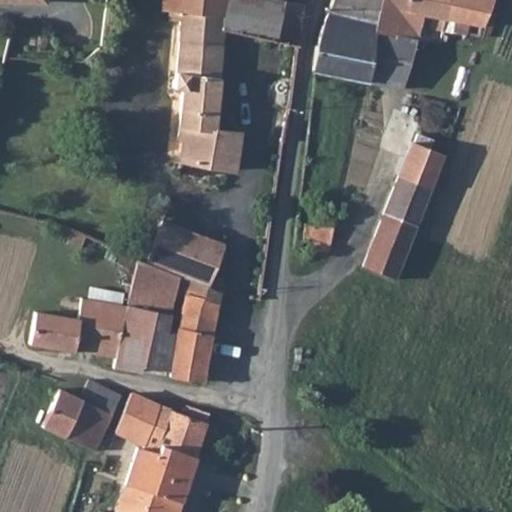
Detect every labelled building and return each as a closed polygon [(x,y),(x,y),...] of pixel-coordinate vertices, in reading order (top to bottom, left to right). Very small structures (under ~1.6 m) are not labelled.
[(103,0),(103,10),(140,16),(141,6),(182,12),(175,73),(183,74),(174,133),(180,134),(177,159),(228,167),(233,129),(211,126),(222,18),(295,36),(301,0),(103,0)] [(324,0),(320,12),(315,37),(311,61),(367,74),(378,22),(372,21),(376,0),(324,0)] [(378,22),(412,31),(419,6),(432,9),(430,19),(442,22),(446,0),(376,0),(372,21),(378,22)] [(482,31),(489,0),(446,0),(442,22),(482,31)] [(367,74),(400,81),(412,31),(378,22),(367,74)] [(444,149),(407,135),(356,268),(393,282),(444,149)] [(140,249),(173,262),(201,272),(197,291),(213,295),(215,282),(223,239),(156,212),(148,243),(142,241),(140,249)] [(299,229),(307,230),(305,243),(327,246),(330,220),(300,214),(299,229)] [(80,235),(83,225),(71,220),(69,232),(80,235)] [(108,358),(127,362),(129,350),(135,320),(127,318),(135,248),(134,247),(122,297),(111,345),(108,358)] [(154,349),(162,315),(166,295),(169,281),(173,262),(140,249),(135,248),(127,318),(135,320),(129,350),(144,353),(143,360),(169,363),(170,352),(154,349)] [(162,315),(207,323),(213,295),(197,291),(201,272),(173,262),(169,281),(178,284),(174,297),(166,295),(162,315)] [(76,311),(59,307),(55,340),(65,342),(65,338),(84,341),(95,292),(82,289),(76,311)] [(122,297),(95,292),(84,341),(111,345),(122,297)] [(25,335),(55,340),(59,307),(33,302),(25,335)] [(154,349),(170,352),(169,363),(168,368),(198,371),(207,323),(162,315),(154,349)] [(143,360),(144,353),(129,350),(127,362),(136,363),(137,359),(143,360)] [(77,377),(75,385),(70,399),(52,393),(43,424),(61,430),(63,427),(80,433),(93,438),(97,426),(110,388),(77,377)] [(114,429),(123,432),(144,438),(158,399),(127,390),(114,429)] [(187,399),(185,408),(158,399),(144,438),(191,451),(203,413),(195,411),(197,402),(187,399)] [(97,440),(105,442),(107,435),(109,430),(97,426),(93,438),(97,440)] [(93,438),(80,433),(75,455),(91,461),(94,451),(97,440),(93,438)] [(171,511),(191,451),(144,438),(143,446),(137,444),(115,511),(118,511),(171,511)]
